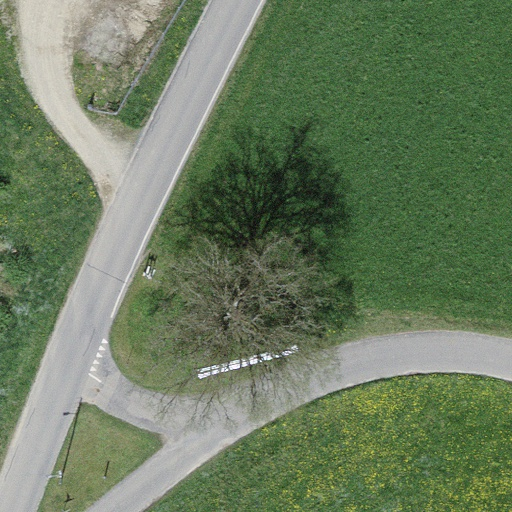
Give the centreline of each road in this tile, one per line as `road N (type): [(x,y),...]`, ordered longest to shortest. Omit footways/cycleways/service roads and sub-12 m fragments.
road 1 (unclassified): [(240,0),(79,331)]
road 2 (unclassified): [(229,417),(155,415),(119,402),(87,375),(79,331)]
road 3 (unclassified): [(79,331),(14,511)]
